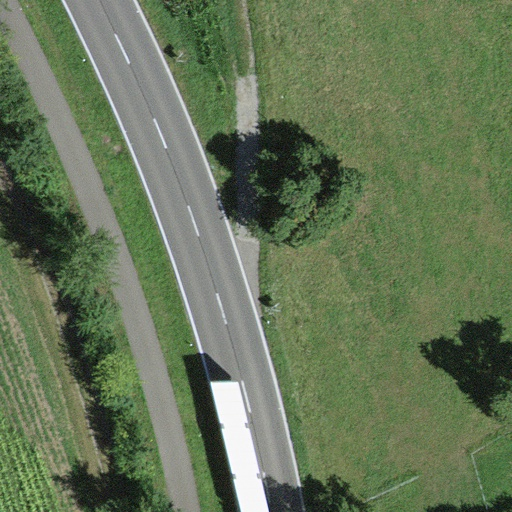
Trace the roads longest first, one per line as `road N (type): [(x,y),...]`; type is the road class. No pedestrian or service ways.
road 1 (secondary): [(269,511),(250,410),(157,122),(92,0)]
road 2 (track): [(115,511),(49,296),(0,173)]
